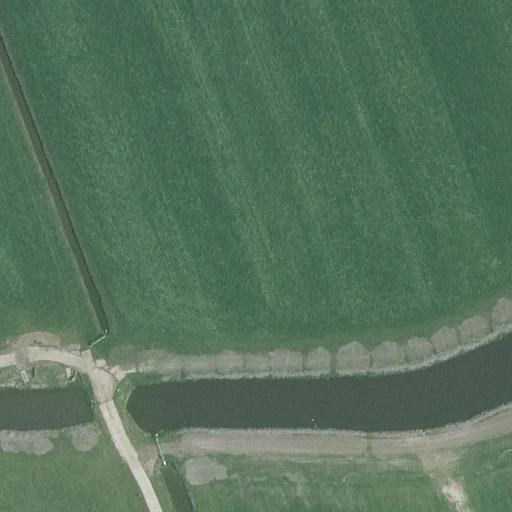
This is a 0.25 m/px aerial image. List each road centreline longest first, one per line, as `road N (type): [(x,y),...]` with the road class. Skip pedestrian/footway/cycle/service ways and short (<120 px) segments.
road 1 (track): [(511,435),(451,461),(156,451),(129,464)]
road 2 (track): [(96,369),(256,361)]
